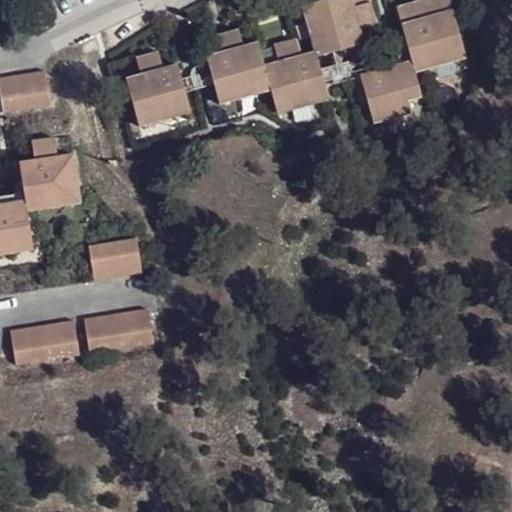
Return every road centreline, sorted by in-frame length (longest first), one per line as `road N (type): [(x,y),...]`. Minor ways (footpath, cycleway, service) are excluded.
road 1 (residential): [(144,284),(0,307)]
road 2 (residential): [(0,49),(136,0)]
